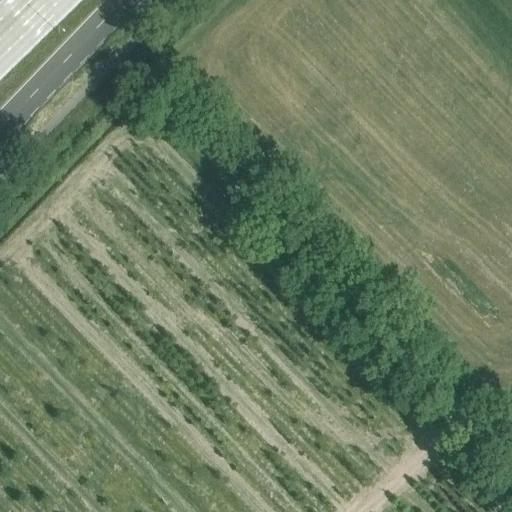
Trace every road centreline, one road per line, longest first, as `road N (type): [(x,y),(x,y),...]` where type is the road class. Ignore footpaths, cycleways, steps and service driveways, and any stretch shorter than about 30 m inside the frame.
road 1 (unclassified): [(511,469),(158,101)]
road 2 (primary): [(0,132),(130,0)]
